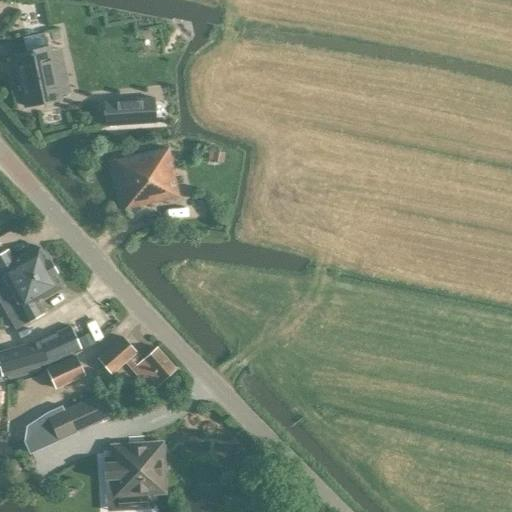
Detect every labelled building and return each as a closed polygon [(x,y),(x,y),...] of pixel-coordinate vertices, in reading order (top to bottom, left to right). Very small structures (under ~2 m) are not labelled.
[(17,57),(28,109),(64,101),(52,50),(51,50),(47,35),(25,40),(29,55),(17,57)] [(109,109),(110,129),(158,125),(156,101),(132,102),(132,108),(109,109)] [(175,172),(171,155),(170,151),(120,162),(131,211),(181,200),(175,172)] [(226,165),(228,155),(218,153),(216,164),(226,165)] [(0,279),(4,286),(47,260),(43,254),(41,255),(33,241),(8,255),(2,245),(0,245),(0,279)] [(20,332),(31,325),(48,316),(42,305),(43,305),(67,291),(58,276),(60,275),(57,269),(2,301),(13,321),(15,324),(20,332)] [(126,339),(100,361),(114,377),(129,364),(154,394),(179,371),(159,349),(146,361),(126,339)] [(8,384),(18,382),(53,372),(81,361),(75,343),(46,349),(2,362),(8,384)] [(80,362),(55,374),(50,376),(59,396),(90,382),(80,362)] [(76,435),(114,418),(103,395),(66,412),(76,435)] [(0,430),(12,426),(8,414),(0,417),(0,430)] [(116,511),(154,510),(153,495),(167,495),(165,445),(114,448),(115,459),(107,459),(110,511),(116,511)]
